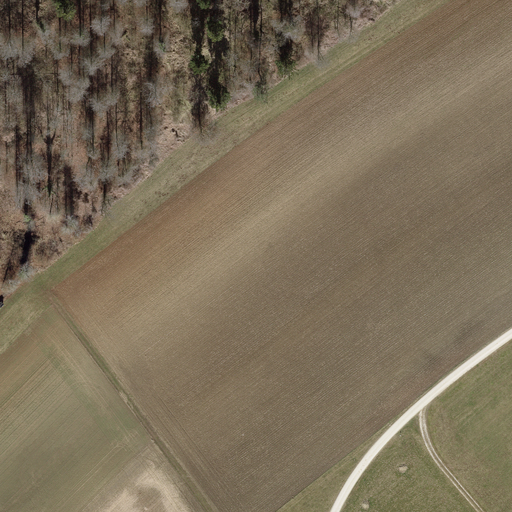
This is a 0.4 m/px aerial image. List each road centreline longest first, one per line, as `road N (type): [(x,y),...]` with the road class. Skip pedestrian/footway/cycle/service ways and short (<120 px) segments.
road 1 (track): [(335,511),(360,468),(421,402),(511,334)]
road 2 (track): [(423,400),(428,444),(482,511)]
